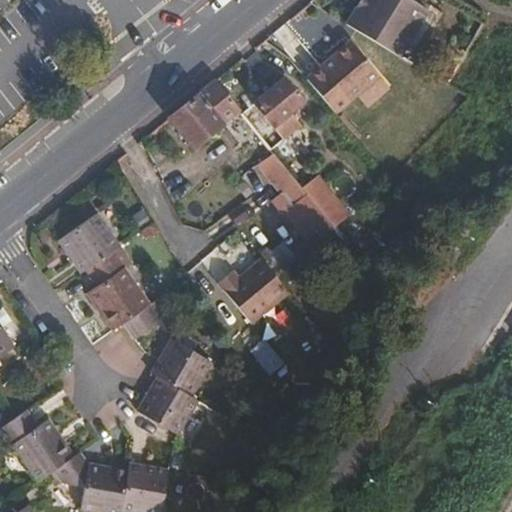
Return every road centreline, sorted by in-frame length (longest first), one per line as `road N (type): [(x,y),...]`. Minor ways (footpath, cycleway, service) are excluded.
road 1 (unclassified): [(311,511),(511,234)]
road 2 (tertiary): [(0,212),(254,0)]
road 3 (residential): [(0,231),(110,401)]
